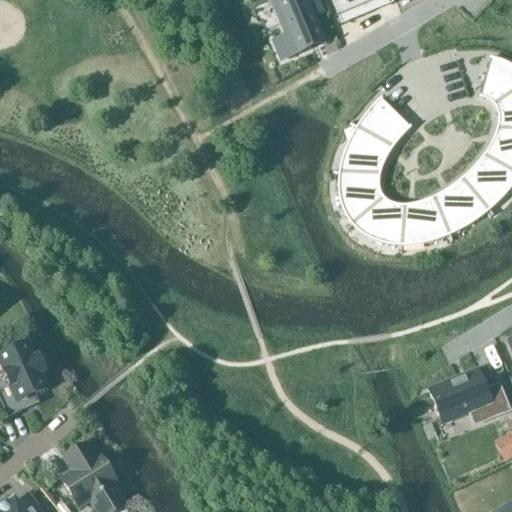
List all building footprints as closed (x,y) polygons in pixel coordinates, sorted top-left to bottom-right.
[(292,36),(274,44),(281,63),(322,46),(311,20),(322,15),(315,0),(285,0),(278,3),(292,36)] [(327,0),(339,28),(369,16),(366,9),(386,0),(385,0),(327,0)] [(489,63),(478,101),(492,109),(511,91),(511,71),(505,67),(488,62),(488,63),(489,63)] [(511,91),(492,109),(496,114),(497,127),(496,132),(511,133),(511,91)] [(367,115),(356,130),(361,133),(392,151),(409,131),(380,102),(367,115)] [(485,155),(482,159),(511,176),(511,133),(496,132),(494,140),(485,155)] [(341,161),(338,176),(343,176),(379,178),(381,170),(389,155),(392,151),(361,133),(352,149),(347,146),(341,161)] [(466,178),(461,183),(484,210),(496,199),(500,203),(510,192),(511,188),(511,176),(482,159),(478,166),(466,178)] [(343,197),(337,198),(341,214),(350,229),(354,226),(382,202),(379,196),(377,183),(379,178),(343,176),(343,197)] [(439,198),(434,200),(446,234),(462,226),(465,231),(477,223),(488,215),(484,210),(461,183),(453,189),(439,198)] [(405,209),(401,244),(422,242),(423,247),(436,244),(448,239),(446,234),(434,200),(426,205),(409,209),(405,209)] [(382,202),(354,226),(373,239),(371,244),(386,249),(400,250),(401,244),(405,209),(396,209),(384,204),(382,202)] [(34,363),(27,348),(0,360),(0,369),(9,390),(0,394),(0,403),(7,420),(21,414),(18,406),(47,393),(41,379),(44,377),(37,361),(34,363)] [(477,374),(428,393),(441,427),(490,407),(494,418),(510,412),(499,386),(484,392),(477,374)] [(86,448),(64,461),(72,475),(60,482),(78,511),(90,504),(95,511),(121,511),(125,510),(112,490),(116,488),(98,459),(95,461),(86,448)] [(37,511),(28,499),(16,509),(12,504),(1,511),(37,511)]
